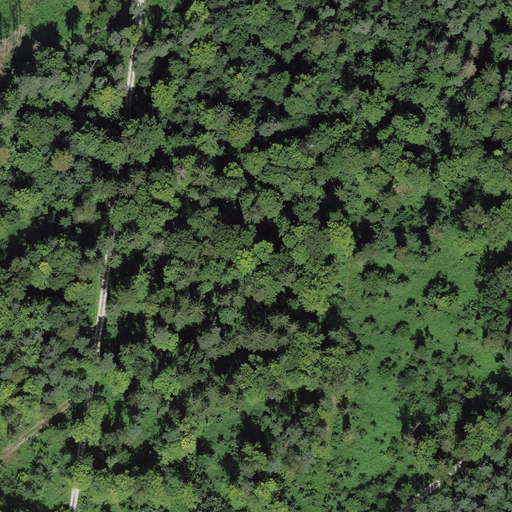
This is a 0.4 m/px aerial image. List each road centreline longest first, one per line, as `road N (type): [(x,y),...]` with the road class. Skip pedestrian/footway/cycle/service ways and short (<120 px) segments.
road 1 (track): [(140,0),(71,511)]
road 2 (track): [(404,511),(511,429)]
